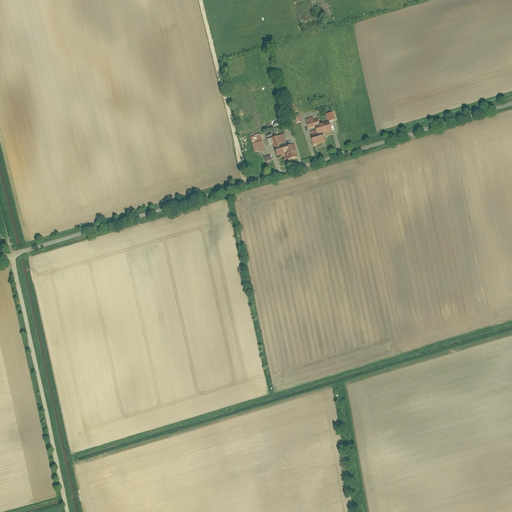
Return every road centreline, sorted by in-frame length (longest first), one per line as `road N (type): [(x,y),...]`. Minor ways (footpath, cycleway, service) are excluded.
road 1 (unclassified): [(511,100),(11,255)]
road 2 (track): [(11,255),(64,511)]
road 3 (track): [(246,183),(198,0)]
